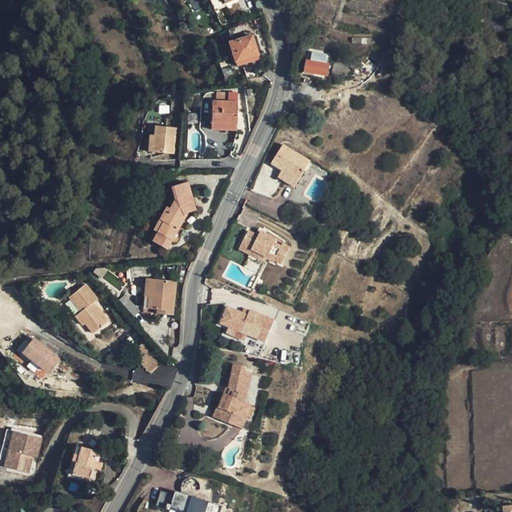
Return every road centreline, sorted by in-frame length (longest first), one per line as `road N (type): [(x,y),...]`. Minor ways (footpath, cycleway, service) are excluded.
road 1 (unclassified): [(271,0),(283,79),(198,272),(189,367),(115,511)]
road 2 (unknown): [(198,272),(291,308),(309,330),(312,352)]
